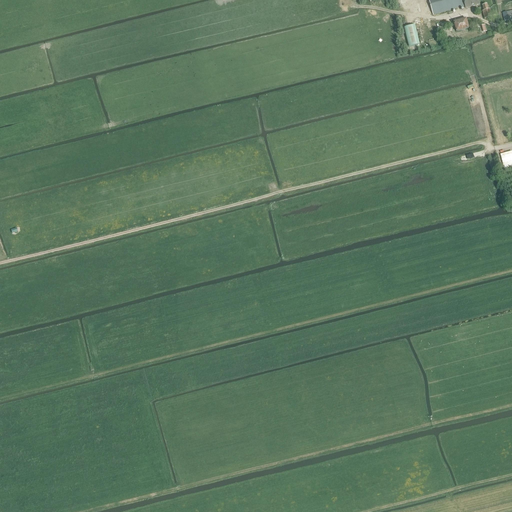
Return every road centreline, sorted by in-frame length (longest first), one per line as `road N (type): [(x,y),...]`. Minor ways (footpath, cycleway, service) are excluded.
road 1 (track): [(0,400),(511,271)]
road 2 (track): [(0,264),(488,141),(511,145)]
road 3 (track): [(366,511),(511,475)]
